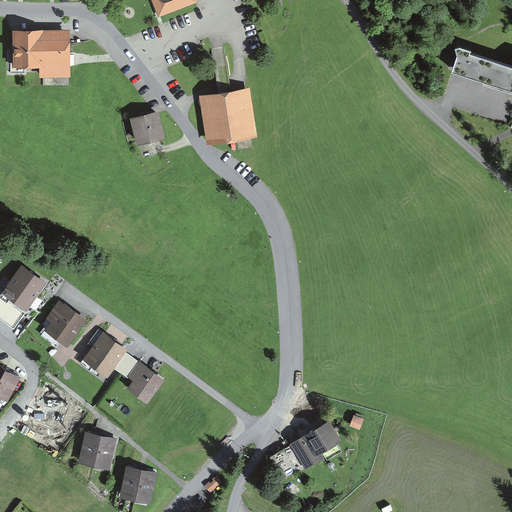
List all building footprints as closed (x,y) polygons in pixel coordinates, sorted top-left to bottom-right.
[(195,0),(154,0),(160,15),(196,1),(195,0)] [(70,28),(12,29),(13,67),(39,66),(39,77),(71,77),(70,28)] [(511,64),(468,52),(470,49),(458,45),(455,46),(457,54),(452,69),(483,79),(484,84),(511,93),(511,92),(511,64)] [(250,87),(199,95),(207,144),(257,136),(250,87)] [(158,109),(129,117),(137,144),(165,137),(158,109)] [(44,282),(22,266),(3,291),(25,307),(44,282)] [(87,320),(61,300),(40,327),(67,347),(87,320)] [(127,349),(103,331),(83,358),(107,376),(127,349)] [(165,379),(141,361),(123,384),(148,403),(165,379)] [(0,397),(8,402),(21,377),(4,369),(5,367),(0,364),(0,397)] [(364,419),(354,414),(349,426),(360,430),(364,419)] [(329,421),(290,443),(305,469),(325,458),(321,451),(340,440),(329,421)] [(119,438),(83,430),(76,463),(112,470),(119,438)] [(158,473),(124,466),(117,499),(151,506),(158,473)] [(212,487),(224,479),(221,475),(209,482),(212,487)]
